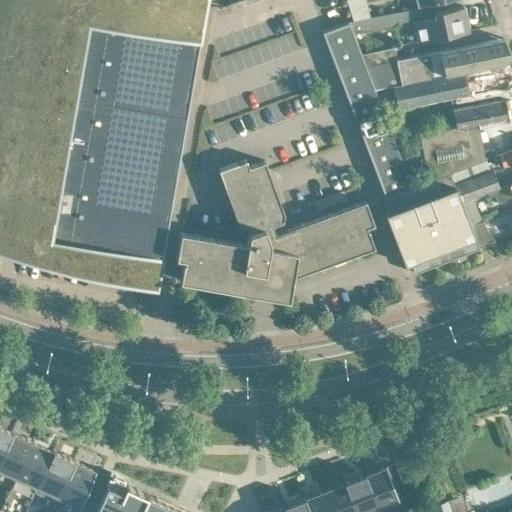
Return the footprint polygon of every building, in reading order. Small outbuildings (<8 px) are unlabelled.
[(159,272),(206,0),(8,0),(1,44),(0,48),(0,244),(62,255),(60,261),(106,269),(107,263),(159,272)] [(370,17),(365,0),(347,0),(353,20),(370,17)] [(418,40),(423,39),(468,30),(463,5),(434,11),(435,16),(423,18),(421,7),(370,17),(353,20),(348,21),(349,23),(353,32),(353,33),(415,21),(418,40)] [(411,185),(383,110),(374,88),(360,50),(353,33),(353,32),(349,23),(323,32),(414,271),(478,247),(469,224),(461,201),(450,171),(427,179),(411,185)] [(450,48),(427,52),(396,58),(393,44),(360,50),(374,88),(393,84),(401,82),(511,59),(503,37),(450,48)] [(511,84),(511,61),(511,59),(401,82),(393,84),(374,88),(383,110),(397,107),(511,84)] [(505,98),(504,98),(451,109),(453,119),(438,122),(439,129),(418,133),(421,150),(410,153),(413,164),(424,162),(427,179),(450,171),(485,158),(479,126),(509,120),(505,98)] [(511,147),(495,154),(499,165),(504,163),(505,165),(511,162),(511,147)] [(285,229),(282,220),(283,212),(264,160),(248,166),(246,158),(218,168),(239,225),(245,223),(248,232),(246,243),(179,231),(175,256),(182,258),(179,280),(259,294),(285,298),(288,298),(292,276),(374,246),(366,226),(373,223),(365,200),(285,229)] [(490,170),(485,158),(450,171),(461,201),(474,197),(481,193),(500,187),(493,169),(490,170)] [(511,181),(500,187),(481,193),(483,199),(489,197),(491,204),(500,201),(511,196),(511,181)] [(314,201),(317,210),(347,199),(343,190),(314,201)] [(491,242),(482,219),(469,224),(478,247),(491,242)] [(0,456),(11,431),(0,426),(0,456)] [(32,441),(11,431),(0,456),(0,470),(15,477),(32,441)] [(53,450),(32,441),(15,477),(36,487),(53,450)] [(74,460),(53,450),(36,487),(57,496),(74,460)] [(95,469),(74,460),(57,496),(78,506),(95,469)] [(398,498),(385,465),(364,473),(377,506),(398,498)] [(364,473),(344,481),(355,511),(362,511),(377,506),(364,473)] [(188,511),(108,475),(91,511),(188,511)] [(355,511),(344,481),(323,489),(332,511),(355,511)] [(332,511),(323,489),(303,497),(309,511),(332,511)] [(309,511),(303,497),(283,505),(286,511),(309,511)]
